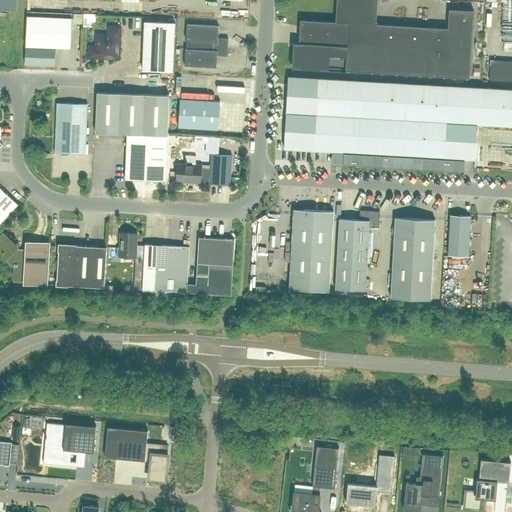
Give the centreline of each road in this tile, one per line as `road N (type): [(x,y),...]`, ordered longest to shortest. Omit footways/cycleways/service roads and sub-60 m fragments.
road 1 (unclassified): [(20,80),(16,158),(25,178),(60,203),(236,210),(252,200),(257,176)]
road 2 (unclassified): [(257,176),(511,191)]
road 3 (tertiary): [(331,358),(511,372)]
road 4 (unclassified): [(257,176),(267,0)]
road 5 (residential): [(64,502),(81,489),(208,502)]
road 6 (residential): [(219,359),(208,502)]
